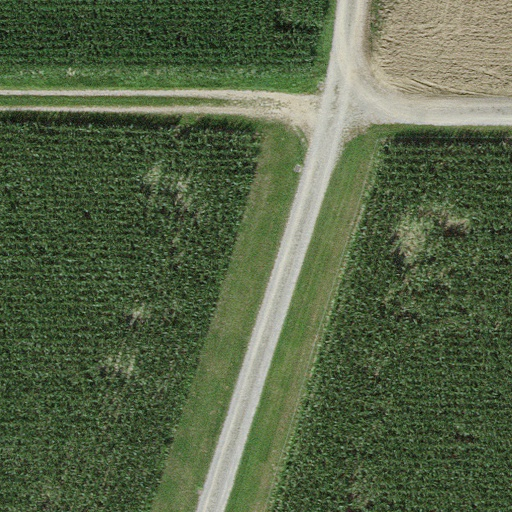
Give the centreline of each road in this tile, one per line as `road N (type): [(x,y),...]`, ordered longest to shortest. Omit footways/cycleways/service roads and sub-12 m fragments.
road 1 (track): [(221,511),(334,119),(356,0)]
road 2 (track): [(334,119),(0,109)]
road 3 (track): [(334,119),(511,120)]
